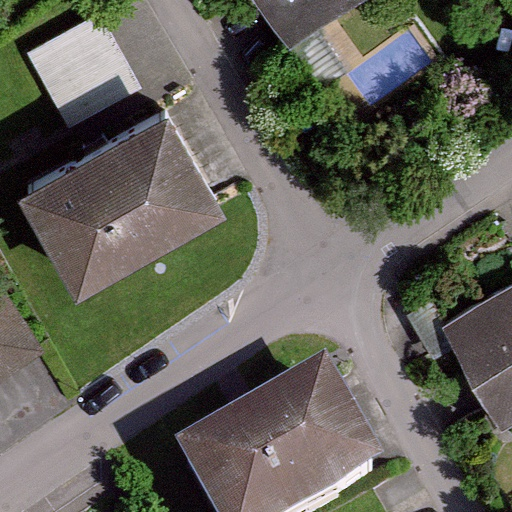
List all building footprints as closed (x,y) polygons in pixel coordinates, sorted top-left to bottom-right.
[(259,0),(287,38),(340,0),(259,0)] [(69,116),(143,82),(106,6),(33,40),(69,116)] [(156,112),(20,189),(72,284),(210,210),(156,112)] [(511,281),(441,320),(499,425),(511,418),(511,281)] [(0,306),(0,380),(35,357),(0,306)] [(326,375),(186,456),(218,511),(314,511),(382,473),(326,375)]
